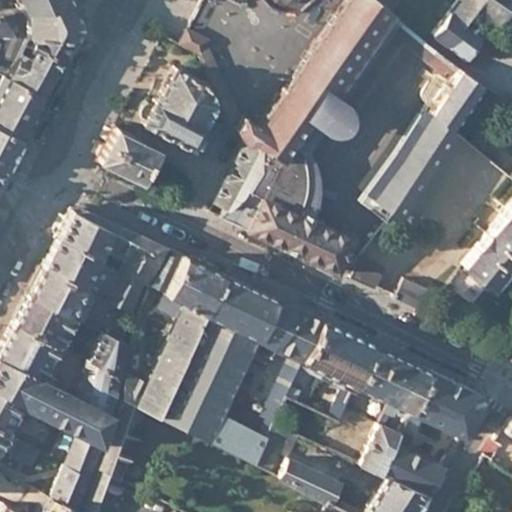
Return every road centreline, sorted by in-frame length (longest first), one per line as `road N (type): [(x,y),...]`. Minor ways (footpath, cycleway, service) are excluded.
road 1 (tertiary): [(47,158),(511,379)]
road 2 (secondary): [(121,14),(47,158)]
road 3 (residential): [(511,381),(427,511)]
